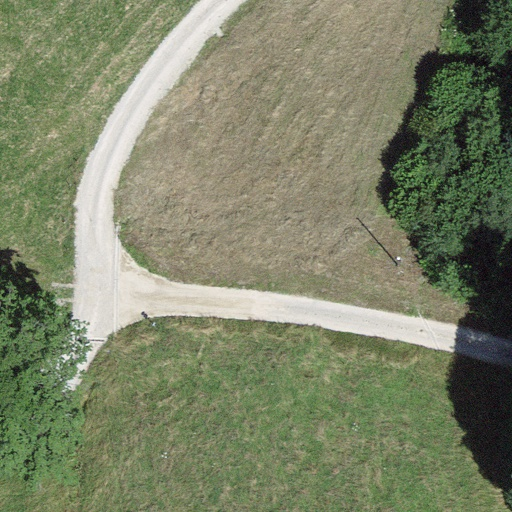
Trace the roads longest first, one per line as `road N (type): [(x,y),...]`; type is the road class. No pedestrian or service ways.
road 1 (track): [(233,0),(201,27),(130,134),(103,221),(105,272),(130,298),(340,305),(511,349)]
road 2 (track): [(105,272),(86,319),(77,377),(15,442),(0,447)]
